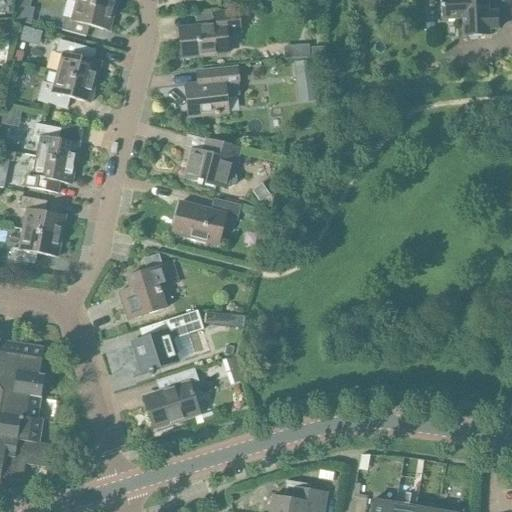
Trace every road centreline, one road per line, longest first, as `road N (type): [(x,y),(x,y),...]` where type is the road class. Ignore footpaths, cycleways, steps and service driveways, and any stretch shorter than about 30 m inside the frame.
road 1 (tertiary): [(123,489),(333,425),(409,424),(511,441)]
road 2 (residential): [(68,310),(101,238),(150,32),(145,0)]
road 3 (residential): [(123,489),(68,310)]
